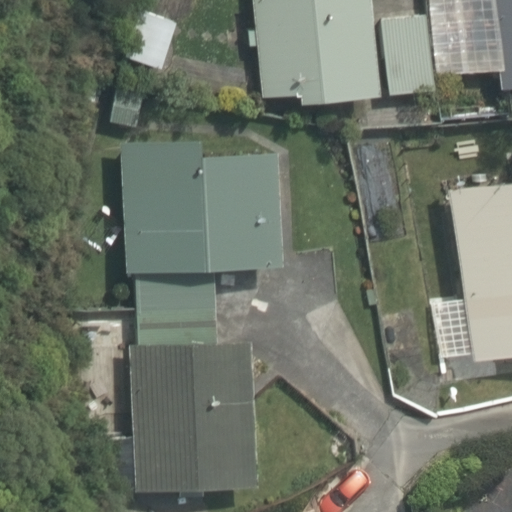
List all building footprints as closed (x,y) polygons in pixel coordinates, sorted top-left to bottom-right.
[(431,14),(390,19),(387,0),(250,0),(263,104),(398,88),(439,82),(431,14)] [(511,0),(503,0),(511,77),(511,0)] [(142,74),(163,22),(111,1),(90,53),(142,74)] [(122,271),(217,275),(270,278),(275,163),(201,159),(203,123),(104,118),(97,270),(122,271)] [(511,183),(455,194),(485,367),(511,362),(511,183)] [(217,275),(122,271),(118,340),(214,345),(217,275)] [(263,354),(107,354),(108,490),(263,490),(263,354)]
